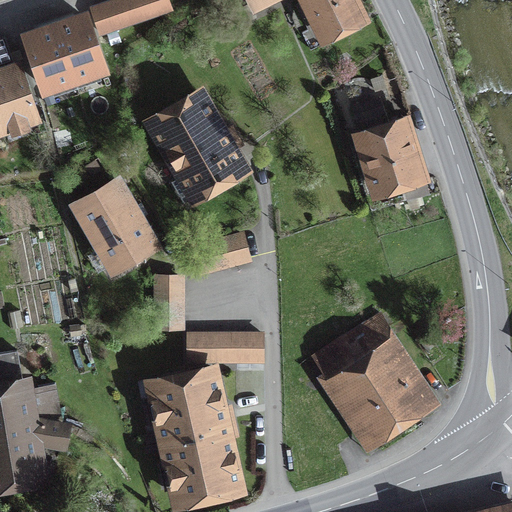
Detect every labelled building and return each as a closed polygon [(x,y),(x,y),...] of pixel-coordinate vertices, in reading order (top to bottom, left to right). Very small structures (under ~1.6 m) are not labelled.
[(115,0),(92,8),(100,32),(129,22),(121,0),(115,0)] [(121,0),(129,22),(158,12),(154,0),(121,0)] [(167,0),(154,0),(158,12),(171,8),(167,0)] [(248,0),(253,10),(272,0),(248,0)] [(351,0),(308,0),(325,33),(360,16),(351,0)] [(56,26),(74,78),(102,68),(85,16),(56,26)] [(28,35),(46,88),(74,78),(56,26),(28,35)] [(17,66),(0,72),(0,123),(2,129),(35,117),(17,66)] [(153,121),(195,194),(243,167),(231,146),(239,141),(231,127),(223,132),(200,93),(153,121)] [(353,106),(378,188),(421,175),(403,117),(387,122),(379,98),(353,106)] [(78,204),(113,265),(153,242),(118,181),(78,204)] [(195,246),(202,270),(248,258),(242,234),(195,246)] [(156,326),(181,326),(181,293),(178,293),(179,276),(157,276),(156,326)] [(317,353),(374,438),(427,403),(387,343),(395,337),(380,314),(343,338),(342,337),(317,353)] [(188,359),(263,358),(263,333),(188,333),(188,359)] [(0,352),(0,480),(38,474),(32,438),(63,445),(67,425),(59,423),(53,388),(24,393),(17,349),(0,352)] [(152,387),(176,494),(197,489),(198,494),(240,485),(229,435),(232,434),(229,418),(225,419),(214,368),(172,378),(173,382),(152,387)]
